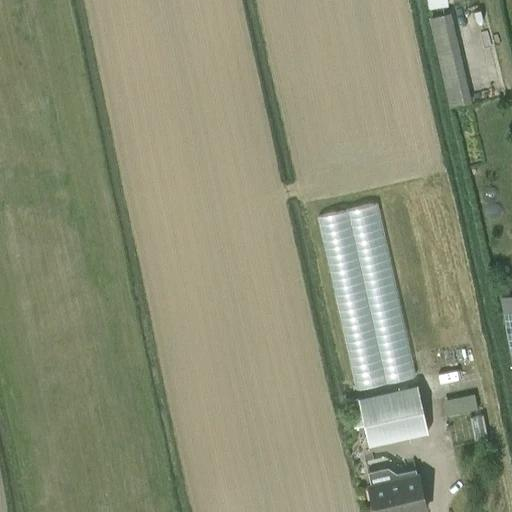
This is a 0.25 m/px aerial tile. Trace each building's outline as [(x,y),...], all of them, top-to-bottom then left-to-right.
[(449,106),(470,101),(450,14),(429,18),(449,106)] [(381,201),(320,214),(355,389),(417,376),(381,201)] [(361,400),(351,402),(356,427),(365,425),(370,445),(423,433),(415,398),(412,387),(360,398),(361,400)] [(479,392),(446,398),(449,415),(482,409),(479,392)] [(371,511),(427,511),(419,473),(366,484),(371,511)]
